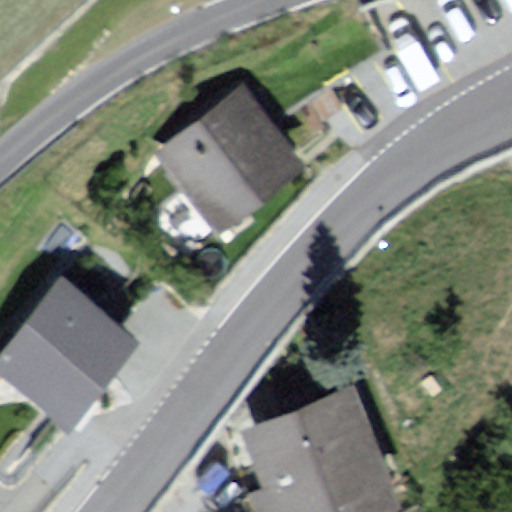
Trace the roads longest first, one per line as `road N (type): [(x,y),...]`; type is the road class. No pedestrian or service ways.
road 1 (tertiary): [(105,511),(375,187),(439,135),(511,96)]
road 2 (tertiary): [(261,0),(179,31),(55,111),(0,160)]
